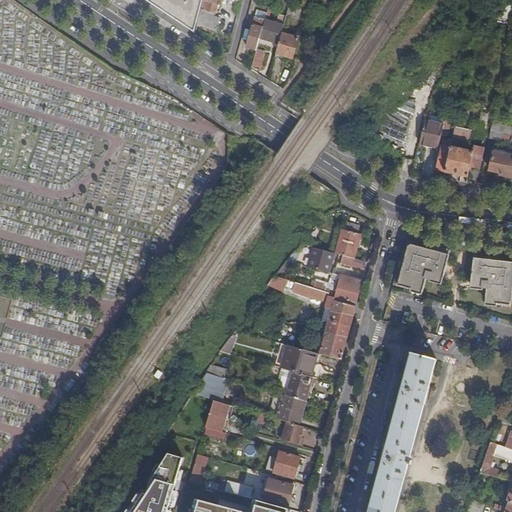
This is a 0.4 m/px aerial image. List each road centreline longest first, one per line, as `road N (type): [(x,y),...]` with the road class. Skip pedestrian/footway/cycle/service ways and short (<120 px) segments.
road 1 (secondary): [(79,0),(396,206)]
road 2 (residential): [(315,511),(396,206)]
